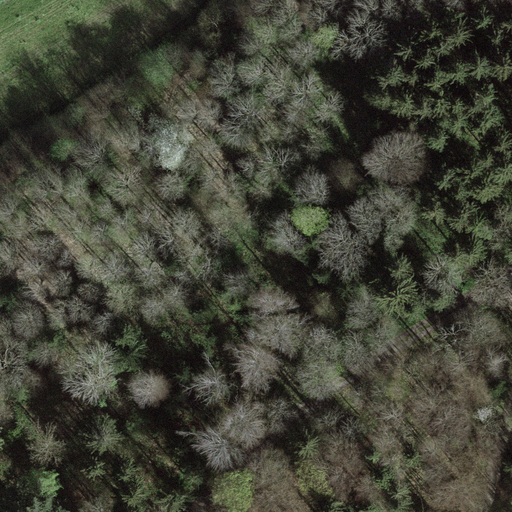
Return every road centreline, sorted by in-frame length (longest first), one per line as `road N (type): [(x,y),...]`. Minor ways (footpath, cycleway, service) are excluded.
road 1 (track): [(188,511),(262,436),(328,385),(511,283)]
road 2 (track): [(245,0),(122,89),(0,153)]
